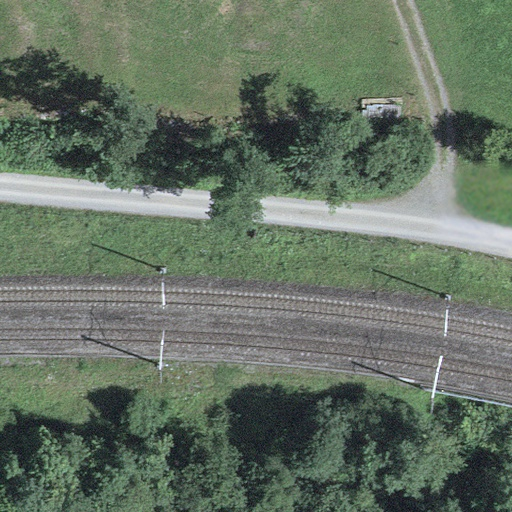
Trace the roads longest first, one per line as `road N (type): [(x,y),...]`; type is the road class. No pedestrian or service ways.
road 1 (track): [(0,187),(434,230),(511,247)]
road 2 (track): [(404,0),(439,113),(434,230)]
